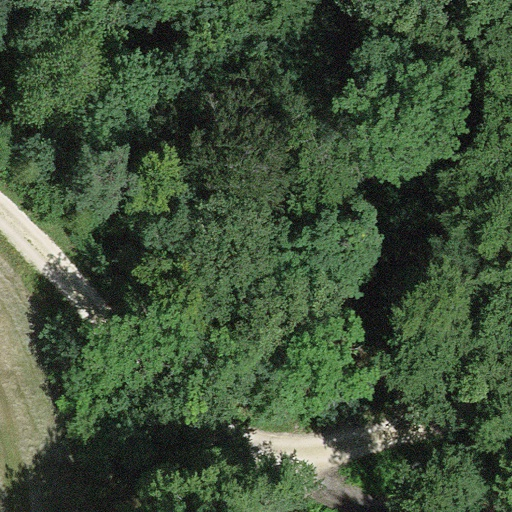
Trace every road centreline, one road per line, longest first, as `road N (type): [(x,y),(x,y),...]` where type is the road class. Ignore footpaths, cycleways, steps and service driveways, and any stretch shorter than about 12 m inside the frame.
road 1 (track): [(355,511),(240,473),(190,439),(0,214)]
road 2 (track): [(511,478),(363,511)]
